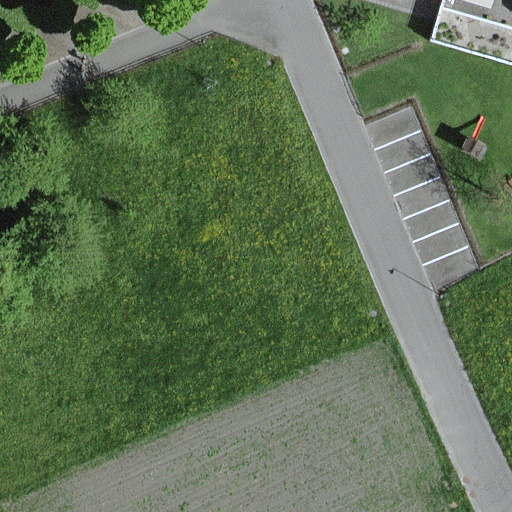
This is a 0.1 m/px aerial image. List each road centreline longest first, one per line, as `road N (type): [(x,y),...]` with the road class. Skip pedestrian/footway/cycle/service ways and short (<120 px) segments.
road 1 (unclassified): [(511,500),(297,0)]
road 2 (unclassified): [(243,0),(0,103)]
